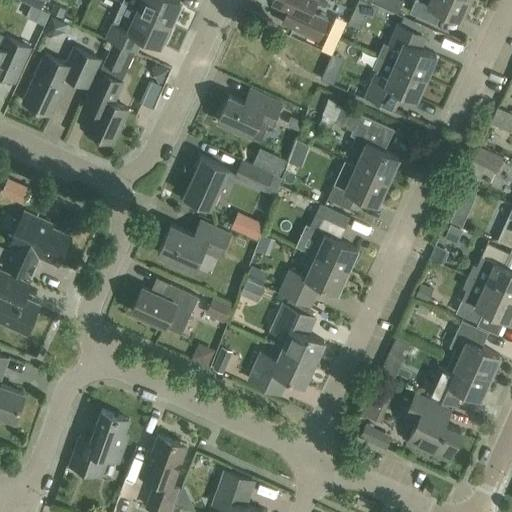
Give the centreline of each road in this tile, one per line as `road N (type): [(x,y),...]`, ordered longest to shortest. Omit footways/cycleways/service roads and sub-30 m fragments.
road 1 (residential): [(308,453),(445,156)]
road 2 (residential): [(308,453),(108,360),(92,369)]
road 3 (residential): [(113,184),(153,149),(218,0)]
road 4 (residential): [(92,369),(88,298),(122,226),(113,184)]
road 5 (residential): [(24,505),(74,378),(92,369)]
road 6 (unclassified): [(438,511),(321,459)]
road 7 (residential): [(113,184),(0,132)]
